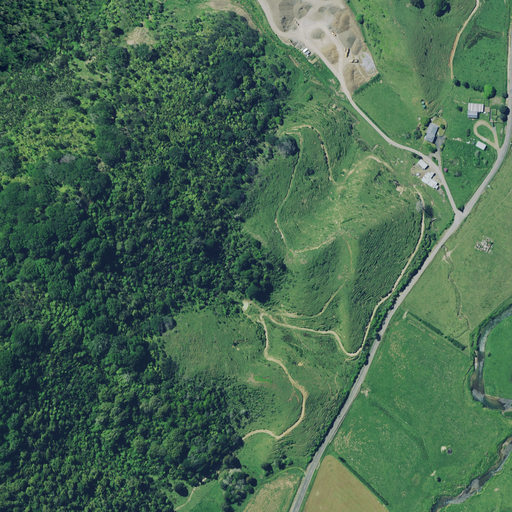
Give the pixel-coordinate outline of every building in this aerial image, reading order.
[(484,104),(469,103),(468,117),(478,118),(478,112),(483,112),(484,104)] [(438,127),(430,123),(426,133),(428,133),(425,139),(433,142),(436,134),(435,134),(438,127)] [(487,145),(479,141),(476,146),(484,150),(487,145)] [(428,165),(421,159),(418,163),(425,169),(428,165)] [(432,171),(431,174),(428,172),(427,175),(426,175),(422,181),(434,189),(435,188),(437,189),(439,186),(437,185),(438,183),(431,179),(433,175),(435,173),(432,171)] [(483,242),(482,244),(478,242),(475,247),(487,253),(487,252),(490,245),(483,242)]
